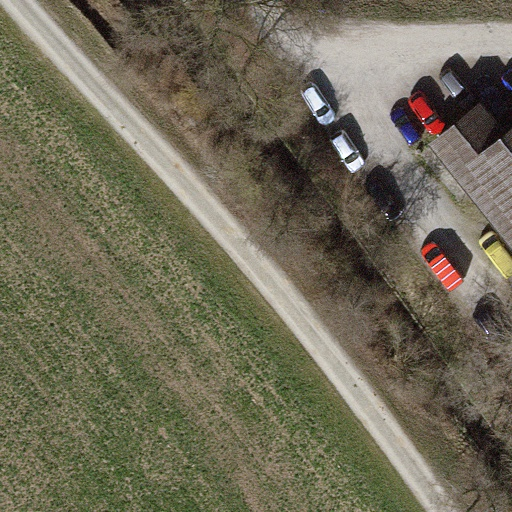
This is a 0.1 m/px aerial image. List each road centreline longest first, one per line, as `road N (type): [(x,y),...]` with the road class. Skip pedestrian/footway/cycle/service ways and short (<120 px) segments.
road 1 (track): [(441,511),(274,277),(18,0)]
road 2 (track): [(511,345),(315,64),(260,0)]
road 3 (track): [(315,64),(511,54)]
